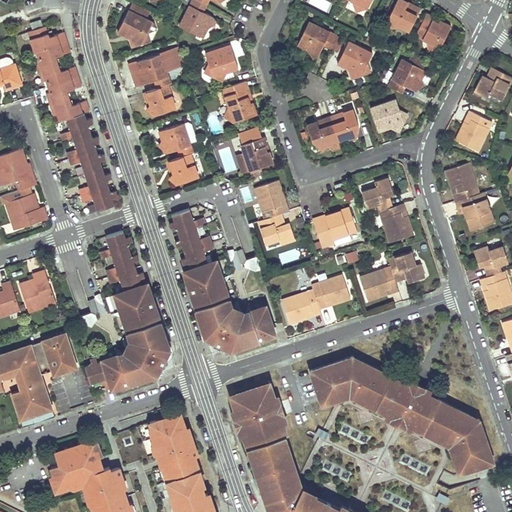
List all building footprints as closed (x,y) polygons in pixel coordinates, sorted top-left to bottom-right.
[(192,0),(179,25),(202,37),(207,26),(215,23),(213,16),(207,13),(205,16),(202,15),(204,12),(207,5),(197,0),(192,0)] [(368,8),(352,0),(355,12),(368,8)] [(400,25),(409,30),(420,8),(412,4),(411,6),(407,3),(407,2),(404,0),(396,0),(390,12),(391,26),(400,25)] [(128,37),(129,37),(141,43),(151,40),(148,31),(152,21),(140,15),(143,8),(131,2),(128,9),(117,31),(125,35),(126,32),(129,34),(128,37)] [(436,16),(428,12),(417,34),(425,39),(430,49),(440,46),(451,24),(441,19),(440,21),(435,19),(436,16)] [(31,22),(33,27),(43,24),(41,18),(31,22)] [(309,21),(297,44),(307,49),(313,57),(318,53),(323,44),(331,47),(337,35),(309,21)] [(38,51),(67,41),(63,31),(49,36),(46,25),(32,30),(34,36),(31,37),(35,52),(38,51)] [(141,43),(129,37),(132,46),(141,43)] [(373,52),(349,40),(337,62),(346,66),(347,64),(350,66),(349,68),(352,78),(371,71),(368,63),(373,52)] [(67,41),(38,51),(40,56),(36,57),(40,69),(58,63),(56,56),(58,56),(57,52),(60,51),(61,54),(70,52),(67,41)] [(209,62),(204,71),(212,76),(226,71),(227,71),(226,68),(230,67),(231,70),(239,67),(231,43),(205,51),(209,62)] [(143,82),(153,79),(156,88),(168,84),(171,83),(168,72),(183,67),(177,49),(162,55),(161,51),(135,60),(139,71),(135,74),(143,82)] [(428,80),(431,73),(430,70),(426,68),(429,62),(412,53),(408,60),(402,57),(388,85),(402,92),(405,85),(414,90),(424,84),(421,79),(425,81),(428,80)] [(0,81),(2,81),(3,83),(5,88),(21,83),(18,72),(16,73),(11,59),(10,58),(8,56),(6,56),(0,57),(0,81)] [(58,63),(40,69),(43,80),(47,79),(49,85),(78,76),(75,66),(65,69),(67,72),(63,73),(62,70),(61,70),(58,63)] [(482,74),(474,90),(487,96),(490,92),(502,98),(511,79),(511,76),(492,66),(488,73),(491,75),(489,78),(486,76),(482,74)] [(221,80),(226,71),(212,76),(221,80)] [(51,103),(70,97),(68,90),(69,90),(68,86),(71,85),(72,89),(81,86),(78,76),(49,85),(51,91),(47,92),(51,103)] [(228,107),(233,121),(256,113),(252,101),(249,102),(247,96),(250,95),(245,80),(222,88),(228,107)] [(154,114),(175,107),(168,84),(156,88),(143,92),(145,101),(148,100),(149,104),(147,107),(146,109),(154,114)] [(397,94),(371,103),(379,126),(387,124),(387,121),(390,120),(391,123),(405,118),(409,110),(401,106),(397,94)] [(70,97),(51,103),(55,115),(59,114),(61,119),(68,117),(85,111),(89,110),(86,100),(77,103),(78,106),(74,107),(73,104),(72,104),(70,97)] [(224,115),(233,121),(228,107),(224,115)] [(339,113),(330,116),(337,136),(347,133),(356,136),(360,122),(355,107),(344,111),(345,113),(340,115),(339,113)] [(455,138),(477,150),(488,127),(479,122),(483,116),(470,110),(466,117),(470,119),(468,123),(464,121),(455,138)] [(88,119),(85,111),(68,117),(72,129),(62,132),(64,141),(74,137),(78,148),(68,151),(72,165),(82,162),(90,184),(80,187),(85,202),(94,199),(98,208),(115,203),(113,197),(118,196),(115,189),(111,191),(107,179),(111,177),(109,171),(105,173),(101,161),(106,159),(104,153),(99,155),(95,143),(100,142),(98,136),(94,137),(90,126),(94,124),(92,117),(88,119)] [(317,120),(306,124),(311,139),(323,147),(327,141),(328,139),(337,136),(330,116),(322,118),(322,121),(317,122),(317,120)] [(479,122),(488,127),(492,120),(483,116),(479,122)] [(400,128),(405,118),(391,123),(400,128)] [(160,144),(168,151),(179,148),(182,155),(190,152),(194,151),(184,122),(160,130),(163,140),(160,144)] [(241,144),(244,153),(250,170),(273,163),(269,151),(266,152),(264,146),(267,145),(264,136),(241,144)] [(333,145),(339,143),(337,136),(328,139),(327,141),(333,145)] [(19,178),(23,188),(29,186),(36,184),(29,162),(27,163),(23,164),(21,160),(25,159),(21,148),(0,155),(0,177),(2,177),(4,184),(17,179),(19,178)] [(177,183),(198,175),(190,152),(182,155),(167,160),(170,169),(172,168),(173,172),(172,175),(169,179),(177,183)] [(250,170),(244,153),(237,155),(243,173),(250,170)] [(469,161),(445,169),(452,188),(457,186),(458,191),(453,193),(456,200),(461,198),(470,195),(467,189),(477,186),(469,161)] [(362,191),(367,206),(376,203),(379,210),(393,206),(389,198),(386,199),(385,195),(388,194),(393,192),(388,177),(374,182),(375,186),(362,191)] [(272,208),(274,215),(281,213),(288,210),(285,203),(281,204),(279,200),(284,198),(278,179),(254,187),(262,211),(272,208)] [(345,181),(334,184),(337,191),(347,187),(345,181)] [(5,202),(12,222),(17,220),(20,228),(48,219),(43,206),(39,208),(34,209),(32,205),(38,203),(34,192),(31,193),(29,186),(23,188),(20,189),(0,195),(2,203),(5,202)] [(479,192),(477,186),(467,189),(470,195),(475,194),(479,192)] [(486,198),(484,191),(479,192),(475,194),(478,201),(486,198)] [(467,205),(469,209),(465,211),(471,230),(495,222),(486,198),(478,201),(475,194),(470,195),(461,198),(464,206),(467,205)] [(379,210),(389,242),(413,234),(406,214),(402,216),(400,211),(405,210),(402,203),(393,206),(379,210)] [(205,251),(215,248),(210,234),(201,237),(197,226),(207,222),(204,216),(195,219),(190,207),(172,213),(175,220),(169,222),(172,228),(177,226),(181,239),(176,240),(178,247),(183,245),(187,256),(181,258),(184,265),(189,263),(191,268),(185,270),(207,335),(211,337),(212,334),(214,333),(216,335),(215,338),(216,341),(220,343),(222,342),(224,338),(227,340),(227,342),(226,344),(231,346),(273,332),(264,304),(256,306),(243,311),(228,301),(227,296),(229,295),(218,260),(209,262),(205,251)] [(318,217),(321,227),(315,229),(321,246),(335,242),(335,245),(351,239),(349,233),(356,230),(349,207),(329,213),(331,217),(327,218),(325,214),(324,215),(318,217)] [(272,208),(262,211),(265,218),(274,215),(272,208)] [(280,243),(295,239),(289,222),(284,224),(281,225),(280,221),(283,220),(281,213),(274,215),(265,218),(258,220),(266,243),(278,239),(280,243)] [(315,229),(321,227),(318,217),(312,219),(315,229)] [(124,229),(106,235),(110,246),(100,250),(103,257),(113,254),(117,266),(107,269),(111,282),(121,278),(125,290),(117,293),(129,330),(132,329),(133,334),(123,352),(95,361),(93,356),(88,357),(89,363),(84,365),(87,373),(89,382),(103,378),(106,387),(155,371),(158,366),(154,364),(156,361),(160,364),(163,363),(165,358),(164,356),(160,354),(162,351),(166,352),(168,348),(146,283),(142,285),(140,278),(144,277),(142,270),(138,272),(134,260),(138,259),(136,253),(132,254),(128,242),(132,240),(130,234),(126,236),(124,229)] [(488,246),(474,250),(480,267),(484,265),(487,264),(488,267),(486,269),(488,276),(494,273),(501,271),(498,265),(509,261),(504,246),(489,250),(488,246)] [(243,247),(237,249),(240,258),(241,261),(245,263),(246,260),(247,259),(244,247),(243,247)] [(360,261),(356,251),(346,255),(350,264),(360,261)] [(411,251),(388,258),(390,266),(393,275),(395,281),(403,278),(402,274),(405,273),(406,277),(408,282),(424,277),(420,263),(415,264),(411,251)] [(343,255),(337,257),(339,264),(345,263),(343,255)] [(511,268),(509,261),(498,265),(501,271),(504,270),(511,268)] [(390,266),(383,268),(386,278),(393,275),(390,266)] [(359,276),(367,300),(386,293),(385,289),(389,287),(390,292),(398,289),(395,281),(393,275),(386,278),(383,268),(359,276)] [(18,283),(27,312),(48,305),(47,300),(54,297),(45,269),(32,274),(34,278),(35,283),(31,284),(29,280),(18,283)] [(506,278),(504,270),(501,271),(494,273),(497,281),(506,278)] [(485,291),(491,310),(511,302),(511,294),(506,278),(497,281),(494,273),(488,276),(480,278),(483,286),(487,284),(489,289),(485,291)] [(331,304),(350,298),(342,274),(311,284),(313,289),(316,298),(319,308),(326,306),(325,301),(329,299),(331,304)] [(0,315),(9,313),(7,308),(18,304),(10,281),(0,283),(0,284),(2,291),(0,291),(0,315)] [(313,289),(305,291),(309,301),(316,298),(313,289)] [(282,299),(290,323),(308,316),(307,312),(312,310),(313,315),(321,312),(319,308),(316,298),(309,301),(305,291),(282,299)] [(94,295),(88,297),(92,309),(96,311),(98,307),(94,295)] [(7,308),(9,313),(19,309),(18,304),(7,308)] [(83,319),(91,326),(98,318),(90,311),(83,319)] [(321,314),(313,318),(317,328),(325,324),(321,314)] [(511,318),(503,322),(509,341),(511,339),(511,344),(511,345),(511,349),(511,318)] [(44,339),(0,353),(0,388),(3,387),(0,378),(0,377),(4,376),(3,371),(17,367),(22,382),(17,383),(19,388),(10,391),(19,418),(34,413),(32,409),(37,407),(38,412),(52,407),(43,380),(39,381),(38,377),(40,372),(53,368),(60,372),(77,366),(66,332),(50,337),(51,340),(45,342),(44,339)] [(231,346),(226,344),(227,342),(227,340),(224,338),(222,342),(224,347),(229,349),(231,346)] [(354,355),(344,358),(346,362),(354,359),(362,363),(363,359),(354,355)] [(338,399),(346,396),(341,379),(353,374),(364,380),(356,396),(363,400),(365,396),(389,409),(387,412),(393,420),(413,380),(405,376),(403,380),(402,384),(386,375),(384,370),(363,359),(362,363),(354,359),(346,362),(344,358),(322,365),(320,371),(313,373),(322,401),(337,396),(338,399)] [(403,380),(384,370),(386,375),(402,384),(403,380)] [(418,382),(413,380),(393,420),(398,423),(404,426),(424,385),(418,382)] [(433,389),(424,385),(404,426),(414,426),(416,422),(440,434),(439,438),(446,441),(454,425),(465,431),(470,443),(452,449),(453,451),(455,458),(458,457),(463,471),(492,461),(483,428),(480,429),(477,421),(469,417),(470,414),(449,403),(445,405),(429,397),(430,394),(433,389)] [(267,386),(262,388),(266,399),(270,397),(267,386)] [(262,388),(234,397),(238,409),(234,410),(231,411),(241,439),(245,438),(248,437),(257,462),(253,463),(260,483),(292,477),(296,476),(295,475),(288,452),(284,453),(276,428),(279,427),(283,425),(277,409),(273,396),(270,397),(266,399),(262,388)] [(449,403),(430,394),(429,397),(445,405),(449,403)] [(480,418),(470,414),(469,417),(477,421),(480,429),(483,428),(480,418)] [(218,511),(212,494),(208,495),(206,488),(209,488),(198,458),(202,456),(202,455),(202,453),(202,451),(201,451),(197,450),(190,429),(189,429),(184,415),(155,424),(160,439),(157,440),(164,460),(172,458),(174,464),(169,465),(180,497),(176,497),(181,511),(218,511)] [(279,427),(276,428),(284,453),(288,452),(279,427)] [(248,437),(245,438),(253,463),(257,462),(248,437)] [(130,511),(118,473),(119,473),(120,472),(121,471),(121,470),(121,469),(120,467),(118,467),(109,469),(108,466),(100,469),(97,457),(99,456),(94,440),(57,452),(60,462),(49,466),(52,474),(49,474),(55,491),(83,481),(92,511),(130,511)] [(164,460),(166,466),(169,465),(174,464),(172,458),(164,460)] [(292,477),(260,483),(264,497),(273,501),(280,499),(281,504),(278,511),(335,511),(312,500),(313,497),(300,490),(296,488),(292,477)] [(273,501),(264,497),(268,511),(277,511),(278,511),(281,504),(280,499),(273,501)] [(355,511),(352,510),(347,508),(346,509),(339,505),(337,509),(313,497),(312,500),(335,511),(355,511)]
